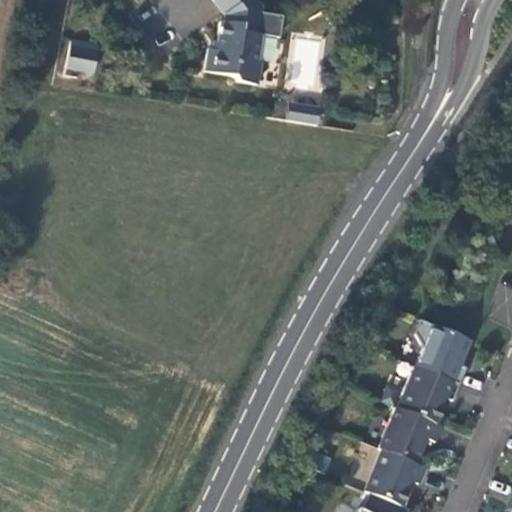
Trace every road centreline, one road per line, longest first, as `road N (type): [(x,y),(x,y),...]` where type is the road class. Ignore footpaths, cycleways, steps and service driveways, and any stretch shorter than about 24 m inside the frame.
road 1 (secondary): [(476,0),(438,117),(365,235),(220,511)]
road 2 (residential): [(455,511),(511,388)]
